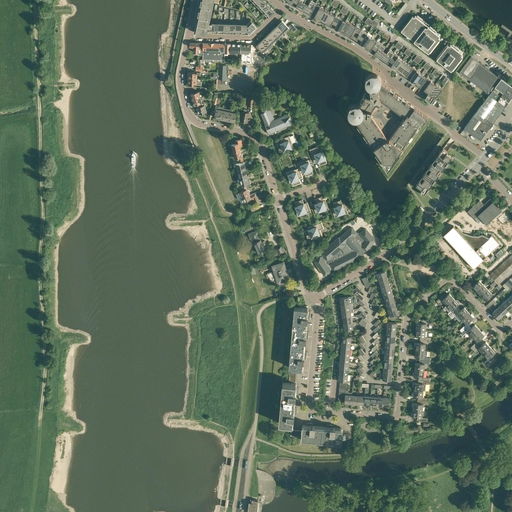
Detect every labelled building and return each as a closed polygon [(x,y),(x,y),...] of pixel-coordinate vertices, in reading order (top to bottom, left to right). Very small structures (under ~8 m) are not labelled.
[(201,0),(194,31),(207,33),(208,27),(211,27),(212,22),(208,22),(212,0),(201,0)] [(264,0),(261,0),(256,5),(260,9),(267,3),(264,0)] [(303,10),(306,4),(304,3),(305,0),(298,0),(296,6),(303,10)] [(306,4),(303,10),(309,13),(315,3),(310,0),(308,5),(306,4)] [(267,3),(260,9),(264,13),(271,7),(267,3)] [(320,6),(315,3),(309,13),(310,13),(314,16),(320,6)] [(320,6),(314,16),(319,19),(325,9),(320,6)] [(271,7),(264,13),(268,17),(274,11),(271,7)] [(330,12),(325,9),(319,19),(325,22),(330,12)] [(335,15),(330,12),(325,22),(330,25),(336,14),(335,14),(335,15)] [(340,17),(336,14),(330,25),(334,27),(335,27),(340,17)] [(401,31),(407,35),(406,37),(409,39),(410,38),(428,52),(440,37),(439,36),(440,35),(435,32),(437,30),(433,27),(432,29),(423,22),(424,20),(420,17),(419,19),(415,15),(414,17),(412,16),(401,31)] [(341,17),(340,17),(335,27),(340,30),(346,20),(345,20),(340,17),(341,17)] [(251,20),(246,19),(246,21),(249,33),(256,26),(251,20)] [(350,22),(346,20),(340,30),(345,33),(350,22)] [(282,21),(278,25),(284,31),(288,27),(282,21)] [(351,23),(350,22),(345,33),(350,36),(356,25),(355,25),(355,26),(350,23),(351,23)] [(284,31),(278,25),(274,28),(273,29),(279,35),(284,31)] [(361,29),(356,25),(350,36),(355,39),(361,29)] [(279,35),(273,29),(273,30),(269,33),(275,39),(279,35)] [(367,33),(361,29),(355,39),(360,42),(367,33)] [(275,39),(269,33),(266,36),(265,37),(271,43),(275,39)] [(367,33),(360,42),(365,46),(372,37),(367,33)] [(265,38),(261,41),(266,47),(267,47),(271,43),(265,37),(264,37),(265,38)] [(376,40),(372,37),(365,46),(370,49),(377,40),(376,40)] [(381,43),(377,40),(370,49),(374,52),(374,53),(381,43)] [(266,47),(261,41),(257,45),(262,51),(266,47)] [(199,55),(203,55),(203,42),(190,42),(190,47),(193,47),(193,49),(194,49),(194,52),(199,52),(199,55)] [(203,42),(203,55),(203,59),(219,59),(219,43),(203,42)] [(380,57),(384,52),(383,50),(386,46),(381,43),(374,53),(379,56),(380,57)] [(448,44),(436,58),(451,70),(463,55),(461,54),(462,53),(458,49),(459,48),(456,45),(455,47),(450,43),(449,45),(448,44)] [(241,44),(240,52),(242,52),(241,64),(250,64),(251,53),(251,44),(241,44)] [(384,52),(380,57),(381,57),(386,62),(394,52),(389,49),(386,53),(385,52),(384,52)] [(398,55),(394,52),(386,62),(387,62),(391,65),(398,55)] [(398,56),(398,55),(391,65),(396,69),(402,59),(398,56)] [(471,56),(459,72),(489,94),(489,93),(501,78),(471,56)] [(407,63),(402,59),(396,69),(401,72),(407,63)] [(412,66),(407,63),(401,72),(405,76),(412,66)] [(219,79),(219,84),(225,84),(225,79),(226,79),(227,65),(219,65),(219,79)] [(417,69),(412,66),(405,76),(406,76),(410,79),(417,69)] [(417,69),(410,79),(415,82),(421,73),(417,70),(417,69)] [(348,116),(349,117),(350,119),(352,120),(387,171),(428,116),(404,99),(392,90),(381,82),(381,80),(381,78),(379,76),(378,75),(376,74),(374,73),(372,73),(370,74),(369,74),(367,76),(366,77),(365,79),(365,81),(365,83),(365,85),(367,87),(365,91),(363,96),(360,100),(357,104),(355,104),(353,104),(352,105),(350,106),(349,108),(348,110),(347,112),(348,114),(348,116)] [(426,77),(421,73),(415,82),(419,86),(426,76),(426,77)] [(431,80),(426,76),(419,86),(424,89),(431,80)] [(511,85),(501,78),(489,93),(506,105),(511,96),(511,85)] [(431,80),(424,89),(428,93),(435,83),(431,80)] [(435,83),(428,93),(427,95),(427,100),(431,102),(442,88),(435,83)] [(190,93),(192,99),(201,97),(199,91),(190,93)] [(487,97),(464,128),(480,140),(506,105),(489,93),(489,94),(487,97)] [(201,97),(192,99),(194,105),(196,104),(204,102),(202,102),(201,97)] [(204,102),(196,104),(199,114),(206,111),(204,102)] [(216,105),(216,106),(214,113),(216,113),(215,117),(220,118),(223,108),(223,107),(216,105)] [(261,111),(262,113),(261,114),(265,123),(264,124),(269,134),(288,125),(290,125),(292,123),(292,120),(290,116),(288,114),(285,114),(284,115),(275,119),(269,107),(267,106),(261,111)] [(220,118),(227,120),(229,109),(223,108),(220,118)] [(249,122),(250,119),(248,119),(249,112),(247,112),(248,109),(244,108),(243,111),(241,120),(249,122)] [(229,109),(227,120),(235,121),(236,113),(232,112),(233,110),(229,109)] [(298,122),(305,120),(303,114),(297,115),(298,122)] [(294,148),(289,136),(282,138),(283,142),(277,144),(280,152),(287,149),(287,151),(294,148)] [(232,144),(233,151),(241,149),(240,146),(243,145),(242,141),(245,140),(244,138),(241,139),(235,140),(236,143),(232,144)] [(327,162),(322,149),(318,150),(317,146),(309,149),(314,160),(317,159),(319,165),(327,162)] [(241,149),(233,151),(235,158),(239,157),(239,160),(243,159),(242,156),(241,149)] [(449,153),(444,149),(440,155),(449,161),(452,157),(448,154),(449,153)] [(449,161),(440,155),(436,159),(446,166),(449,161)] [(238,163),(236,163),(234,164),(235,167),(237,166),(238,170),(245,168),(244,161),(243,161),(243,159),(239,160),(238,160),(238,163)] [(297,164),(299,168),(300,171),(303,170),(306,176),(313,173),(310,166),(313,164),(311,159),(308,160),(308,159),(297,164)] [(446,166),(436,159),(433,163),(443,170),(446,166)] [(443,170),(433,163),(430,168),(440,174),(443,170)] [(245,168),(238,170),(239,178),(247,176),(245,168)] [(299,168),(286,172),(289,179),(290,178),(293,185),(301,182),(298,176),(302,175),(300,171),(299,168)] [(440,174),(430,168),(427,172),(437,179),(440,174)] [(437,179),(427,172),(424,176),(434,183),(437,179)] [(247,176),(239,178),(241,185),(242,185),(243,187),(249,186),(247,176)] [(434,183),(424,176),(421,180),(431,188),(434,183)] [(431,188),(421,180),(417,185),(423,190),(422,192),(422,193),(423,194),(424,194),(426,194),(427,193),(430,189),(431,188)] [(244,190),(236,193),(239,199),(239,200),(240,200),(242,205),(246,204),(244,201),(248,199),(248,201),(254,198),(256,202),(261,200),(258,195),(256,196),(255,193),(250,195),(247,189),(246,187),(249,186),(243,187),(244,190)] [(328,209),(326,203),(324,203),(322,196),(314,199),(316,205),(313,206),(316,214),(328,209)] [(486,224),(502,209),(491,197),(484,204),(480,200),(467,211),(474,218),(478,215),(486,224)] [(295,210),(298,216),(311,211),(308,204),(304,205),(302,199),(295,202),(297,209),(295,210)] [(343,207),(341,200),(333,202),(335,209),(332,210),(335,217),(348,212),(345,206),(343,207)] [(305,230),(307,238),(314,236),(315,239),(322,236),(321,232),(319,233),(318,230),(323,228),(321,222),(311,226),(312,228),(305,230)] [(453,225),(443,235),(474,268),(500,244),(491,235),(489,237),(482,234),(478,235),(472,235),(463,233),(458,228),(456,228),(453,225)] [(375,241),(375,238),(367,229),(364,229),(360,232),(357,232),(353,227),(350,227),(339,237),(337,238),(322,250),(321,253),(322,255),(321,256),(319,256),(315,258),(314,261),(317,266),(320,271),(323,274),(326,275),(330,273),(331,270),(330,270),(332,269),(332,270),(336,270),(360,258),(362,255),(365,252),(368,250),(375,241)] [(263,245),(266,244),(264,241),(262,242),(257,231),(248,234),(250,238),(252,237),(254,242),(259,254),(266,251),(263,245)] [(277,255),(284,252),(281,246),(274,249),(277,255)] [(273,266),(274,271),(267,273),(268,276),(270,278),(271,279),(272,280),(273,281),(274,281),(275,282),(277,282),(278,282),(278,283),(289,279),(284,261),(273,266)] [(385,271),(377,273),(375,274),(377,280),(379,279),(379,280),(387,277),(385,271)] [(368,287),(371,281),(368,280),(366,276),(362,278),(363,280),(365,285),(366,285),(366,286),(368,287)] [(387,277),(379,280),(381,286),(389,283),(387,277)] [(472,286),(476,291),(483,285),(479,280),(472,286)] [(389,283),(381,286),(382,292),(391,289),(389,283)] [(483,285),(476,291),(481,296),(487,290),(483,285)] [(391,289),(382,292),(384,298),(393,295),(391,289)] [(487,290),(481,296),(485,301),(492,294),(487,290)] [(354,294),(362,300),(364,298),(358,293),(356,291),(354,294)] [(438,303),(442,300),(447,305),(454,298),(449,293),(446,296),(444,294),(436,301),(438,303)] [(393,295),(384,298),(386,304),(395,301),(393,295)] [(447,305),(445,307),(449,312),(448,313),(450,316),(458,308),(456,306),(460,302),(457,299),(456,300),(454,298),(447,305)] [(511,305),(506,299),(502,304),(508,310),(511,306),(511,305)] [(395,301),(386,304),(388,310),(396,307),(395,301)] [(502,304),(497,308),(503,315),(508,310),(502,304)] [(309,307),(294,306),(292,326),(307,328),(308,316),(310,316),(311,312),(308,312),(309,307)] [(396,307),(388,310),(390,316),(388,317),(389,319),(395,320),(396,314),(398,313),(396,307)] [(458,308),(450,316),(452,318),(454,316),(459,321),(462,319),(469,312),(464,307),(461,310),(458,308)] [(503,315),(497,308),(492,312),(498,319),(503,315)] [(350,310),(342,311),(342,317),(351,316),(351,313),(354,312),(353,309),(350,309),(350,310)] [(469,312),(462,319),(466,324),(460,330),(462,332),(469,325),(467,323),(475,316),(472,313),(470,314),(469,312)] [(362,318),(360,321),(359,323),(363,326),(365,324),(365,325),(367,322),(362,318)] [(416,322),(416,329),(425,330),(426,323),(431,324),(431,321),(421,320),(421,323),(416,322)] [(469,325),(462,332),(464,334),(466,332),(471,337),(472,336),(480,329),(475,324),(471,328),(469,325)] [(307,328),(292,326),(290,347),(305,348),(306,336),(308,337),(309,332),(307,332),(307,328)] [(420,340),(431,341),(431,338),(427,337),(428,330),(425,330),(416,329),(416,333),(414,333),(414,336),(420,337),(420,340)] [(480,329),(472,336),(477,341),(478,340),(484,335),(486,334),(483,330),(481,331),(480,329)] [(415,347),(415,349),(425,350),(425,343),(430,344),(431,341),(420,340),(419,343),(414,342),(414,347),(415,347)] [(479,344),(473,349),(475,352),(479,348),(483,353),(490,347),(486,342),(482,345),(481,346),(479,344)] [(305,348),(290,347),(289,367),(290,367),(298,368),(303,368),(304,357),(307,357),(307,352),(305,352),(305,348)] [(490,347),(483,353),(488,358),(485,362),(487,364),(494,357),(492,355),(496,351),(493,348),(492,349),(490,347)] [(415,349),(414,356),(419,357),(419,360),(430,361),(430,358),(424,357),(425,350),(415,349)] [(415,363),(414,370),(424,370),(425,363),(430,364),(430,361),(419,360),(418,363),(415,363)] [(414,376),(414,377),(418,377),(418,380),(429,381),(429,378),(423,378),(424,370),(414,370),(414,372),(413,372),(412,376),(414,376)] [(414,387),(413,390),(423,391),(423,390),(425,391),(426,384),(429,384),(429,381),(418,380),(418,383),(413,383),(412,387),(414,387)] [(288,383),(282,382),(281,402),(295,403),(296,392),(298,392),(299,388),(296,387),(297,383),(296,383),(288,383)] [(412,397),(413,397),(417,397),(417,400),(428,401),(428,398),(423,398),(423,391),(413,390),(413,392),(412,392),(412,397)] [(413,407),(413,410),(422,411),(423,404),(428,404),(428,401),(417,400),(417,403),(412,403),(412,407),(413,407)] [(295,403),(281,402),(279,423),(293,424),(294,412),(297,412),(297,408),(295,408),(295,403)] [(411,417),(412,417),(417,417),(417,420),(426,421),(427,418),(422,418),(422,411),(413,410),(412,412),(411,412),(411,417)] [(302,424),(302,430),(301,436),(301,439),(321,440),(322,426),(311,425),(311,423),(307,422),(306,425),(302,424)] [(322,426),(321,440),(342,442),(343,428),(331,427),(331,424),(327,424),(327,426),(322,426)] [(256,511),(258,503),(257,503),(257,500),(252,499),(252,502),(249,502),(248,511),(247,511),(256,511)]
